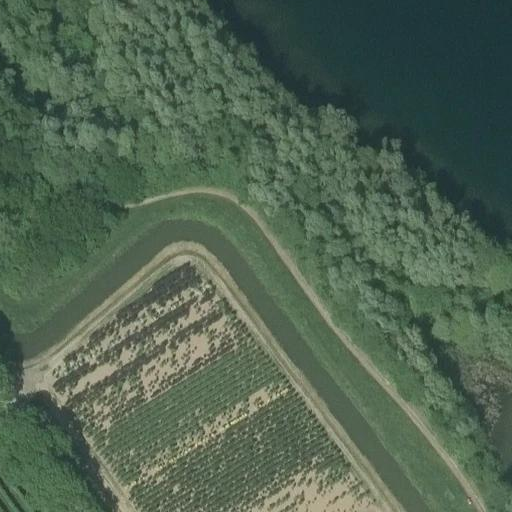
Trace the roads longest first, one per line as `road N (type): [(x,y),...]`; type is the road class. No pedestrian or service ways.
road 1 (track): [(0,402),(170,263),(194,259),(387,511)]
road 2 (unclassified): [(76,511),(0,404)]
